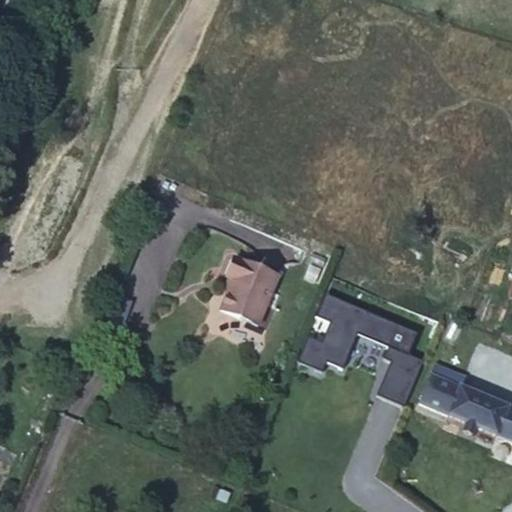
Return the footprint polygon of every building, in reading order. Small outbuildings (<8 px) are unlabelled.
[(255,325),(275,275),(231,257),(223,275),(227,277),(231,278),(224,294),(218,309),(255,325)] [(318,268),(307,263),(301,277),(312,281),(318,268)] [(231,278),(227,277),(220,292),(224,294),(231,278)] [(404,354),(414,328),(320,293),(312,314),(325,319),(317,340),(303,334),(295,356),(336,371),(352,331),(389,345),(370,393),(401,405),(419,359),(404,354)] [(507,409),(457,388),(462,377),(433,365),(417,403),(464,423),(460,431),(469,435),(473,428),(494,437),(507,409)] [(511,410),(507,409),(494,437),(511,444),(511,410)]
